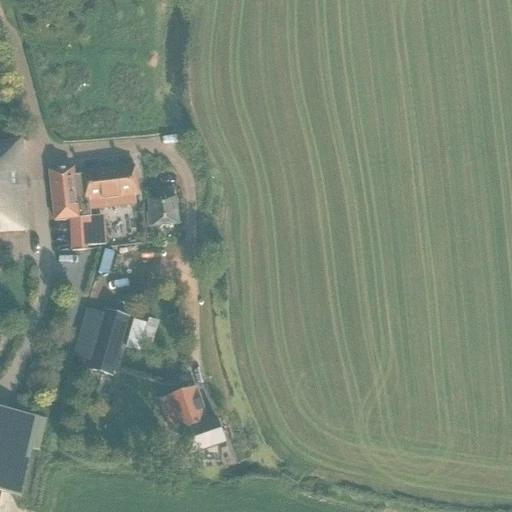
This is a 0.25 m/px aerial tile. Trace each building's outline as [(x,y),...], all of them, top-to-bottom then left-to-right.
[(0,233),(26,232),(20,142),(0,143),(0,233)] [(135,167),(81,174),(81,175),(73,176),(72,170),(49,173),(54,223),(70,221),(72,250),(90,249),(89,218),(91,217),(89,201),(104,200),(105,208),(136,204),(135,196),(138,196),(135,167)] [(174,198),(173,189),(156,191),(157,200),(148,201),(150,214),(147,214),(149,228),(178,224),(175,198),(174,198)] [(112,376),(128,319),(105,312),(104,315),(85,310),(72,356),(90,361),(88,369),(112,376)] [(147,324),(134,319),(129,349),(143,351),(147,324)] [(187,457),(224,445),(215,420),(207,422),(204,413),(205,413),(202,404),(201,404),(196,390),(161,402),(173,434),(179,432),(187,457)] [(32,449),(39,451),(46,420),(39,418),(0,409),(0,492),(21,497),(32,449)]
